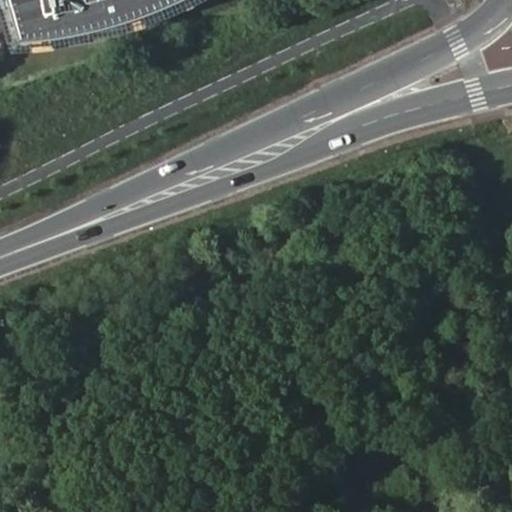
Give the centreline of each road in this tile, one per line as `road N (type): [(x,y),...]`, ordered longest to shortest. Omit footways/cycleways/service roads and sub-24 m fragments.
road 1 (primary): [(503,0),(462,38),(87,220)]
road 2 (primary): [(87,220),(511,91)]
